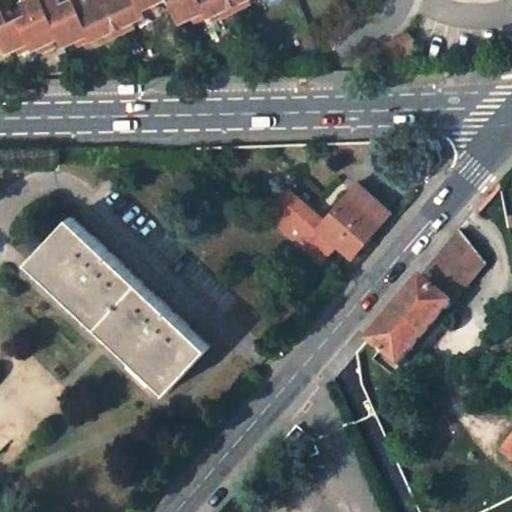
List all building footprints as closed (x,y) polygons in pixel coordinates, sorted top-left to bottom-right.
[(43,52),(69,40),(71,45),(82,40),(96,34),(99,41),(113,34),(110,27),(121,22),(132,17),(135,24),(149,17),(146,10),(160,4),(169,0),(174,0),(185,24),(197,18),(211,12),(214,18),(228,12),(224,6),(236,1),(238,0),(250,0),(251,1),(253,0),(85,0),(69,8),(65,0),(40,0),(37,2),(33,10),(37,18),(15,28),(12,20),(18,17),(10,0),(0,0),(0,36),(6,34),(9,41),(14,52),(23,48),(38,40),(41,47),(43,52)] [(236,1),(224,6),(228,12),(239,7),(236,1)] [(149,17),(163,11),(160,4),(146,10),(149,17)] [(197,18),(201,25),(214,18),(211,12),(197,18)] [(124,29),(135,24),(132,17),(121,22),(124,29)] [(121,22),(110,27),(113,34),(124,29),(121,22)] [(6,34),(0,36),(0,45),(9,41),(6,34)] [(96,34),(82,40),(85,47),(99,41),(96,34)] [(26,54),(41,47),(38,40),(23,48),(26,54)] [(391,212),(359,184),(328,221),(289,187),(266,214),(323,263),(340,244),(353,256),(391,212)] [(213,346),(74,216),(37,256),(175,386),(213,346)] [(459,235),(370,340),(400,366),(485,266),(459,235)]
